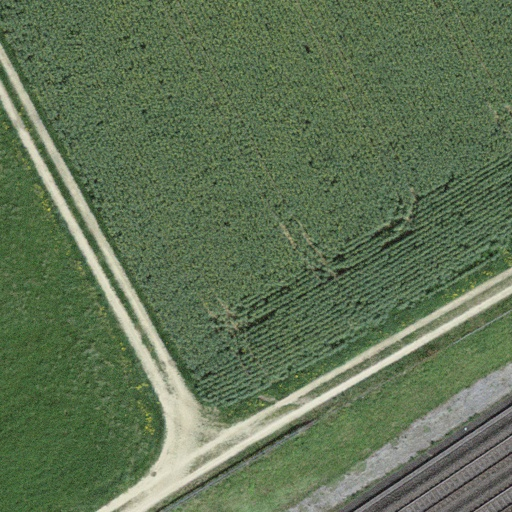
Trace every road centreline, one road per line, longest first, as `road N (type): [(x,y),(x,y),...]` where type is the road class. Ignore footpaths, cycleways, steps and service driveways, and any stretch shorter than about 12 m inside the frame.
road 1 (track): [(121,511),(511,278)]
road 2 (track): [(208,457),(0,67)]
